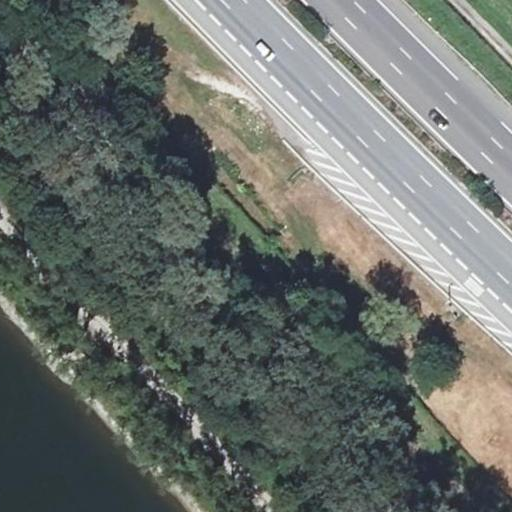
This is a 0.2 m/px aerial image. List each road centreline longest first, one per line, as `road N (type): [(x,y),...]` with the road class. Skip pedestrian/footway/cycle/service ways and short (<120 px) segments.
road 1 (track): [(271,511),(0,217)]
road 2 (motorway): [(232,0),(511,274)]
road 3 (motorway): [(511,147),(359,0)]
